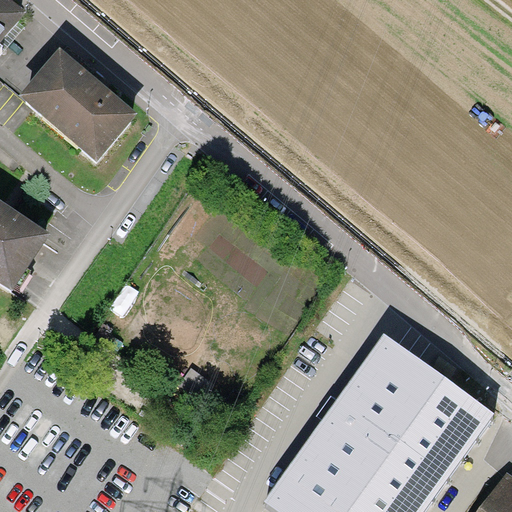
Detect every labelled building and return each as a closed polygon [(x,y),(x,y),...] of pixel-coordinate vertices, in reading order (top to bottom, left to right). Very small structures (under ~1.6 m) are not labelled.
[(5,0),(0,0),(0,50),(28,18),(5,0)] [(136,117),(61,54),(21,101),(96,164),(136,117)] [(0,213),(0,288),(6,293),(40,240),(0,213)] [(429,511),(495,419),(380,339),(263,507),(269,511),(429,511)] [(191,370),(178,388),(204,406),(216,387),(191,370)] [(511,511),(511,484),(506,480),(482,511),(511,511)]
